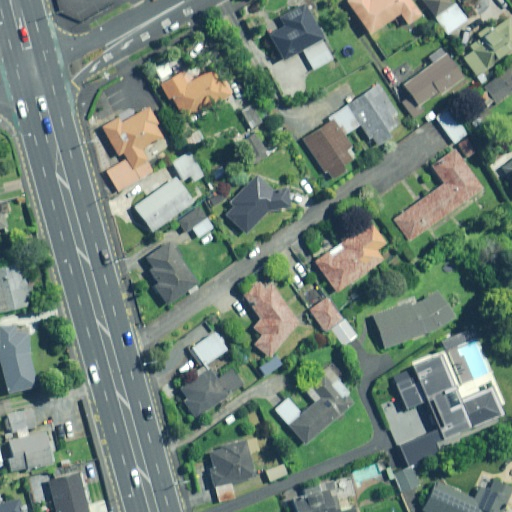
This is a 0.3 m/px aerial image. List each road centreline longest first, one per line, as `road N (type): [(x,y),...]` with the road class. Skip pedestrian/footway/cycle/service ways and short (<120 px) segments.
road 1 (secondary): [(154,511),(33,75)]
road 2 (tertiary): [(33,75),(189,0)]
